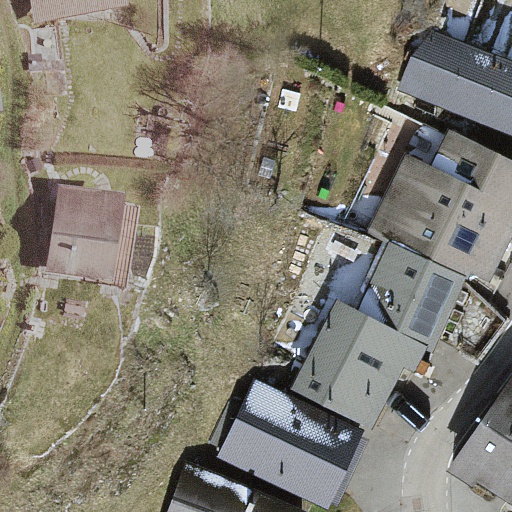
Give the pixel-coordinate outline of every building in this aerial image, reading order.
[(35,0),(39,16),(122,0),(35,0)] [(511,68),(429,36),(408,89),(511,129),(511,68)] [(411,366),(418,351),(421,343),(428,346),(460,268),(487,282),(511,231),(511,159),(457,132),(437,174),(412,161),(376,229),(397,239),(362,314),(340,303),(298,390),(368,424),(400,361),(411,366)] [(122,195),(62,188),(52,268),(111,275),(122,195)] [(360,432),(258,383),(224,453),(326,502),(360,432)] [(511,386),(460,463),(511,498),(511,386)] [(294,511),(191,467),(172,511),(294,511)]
